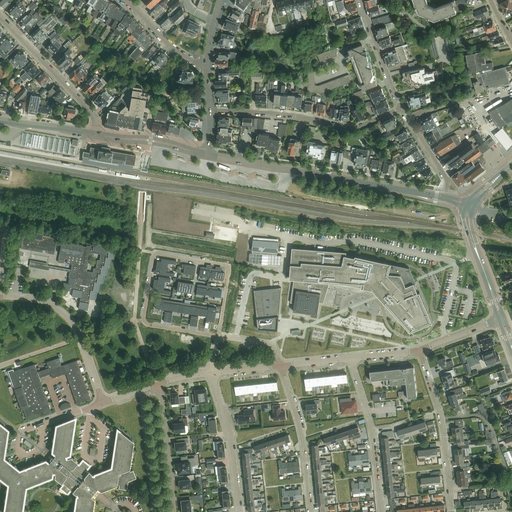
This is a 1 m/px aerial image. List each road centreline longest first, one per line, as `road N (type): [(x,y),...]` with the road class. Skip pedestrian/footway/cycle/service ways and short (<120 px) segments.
road 1 (residential): [(219,336),(141,318),(152,253),(229,266)]
road 2 (tertiary): [(206,154),(411,192)]
road 3 (residential): [(207,111),(354,128),(401,108)]
road 4 (unclassified): [(103,403),(64,314),(37,299),(0,297)]
road 5 (residential): [(450,511),(442,426),(418,350)]
road 6 (residential): [(379,511),(371,428),(349,358)]
road 7 (unclassified): [(94,133),(95,116),(0,17)]
road 8 (residential): [(309,511),(302,444),(280,366)]
road 9 (residential): [(238,511),(229,435),(209,373)]
road 10 (residential): [(173,511),(160,384)]
